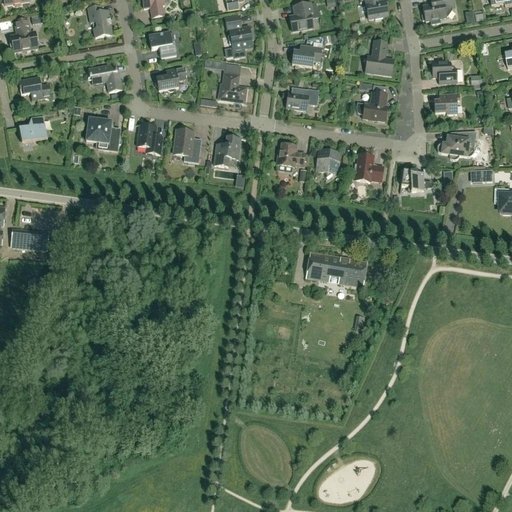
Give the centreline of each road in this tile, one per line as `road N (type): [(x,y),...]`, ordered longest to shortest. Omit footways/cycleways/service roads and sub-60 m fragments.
road 1 (unclassified): [(511,260),(0,191)]
road 2 (residential): [(262,127),(421,149),(414,47)]
road 3 (residential): [(262,127),(140,111),(129,48)]
road 4 (residential): [(0,72),(129,48)]
road 5 (residential): [(262,127),(273,44),(265,0)]
